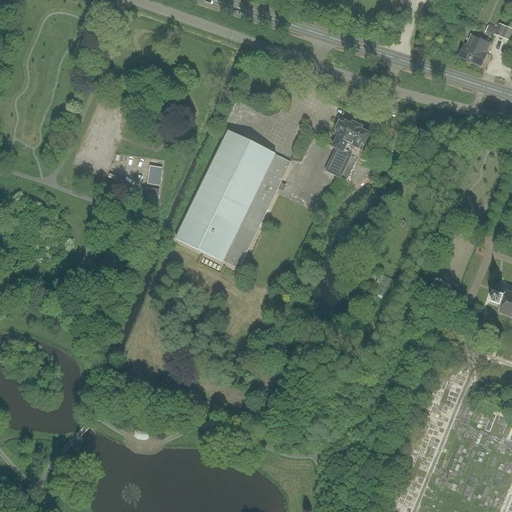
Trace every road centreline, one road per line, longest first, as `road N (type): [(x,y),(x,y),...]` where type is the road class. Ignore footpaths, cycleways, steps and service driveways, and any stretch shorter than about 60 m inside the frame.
road 1 (residential): [(141,0),(389,89),(511,120)]
road 2 (secondary): [(511,96),(214,0)]
